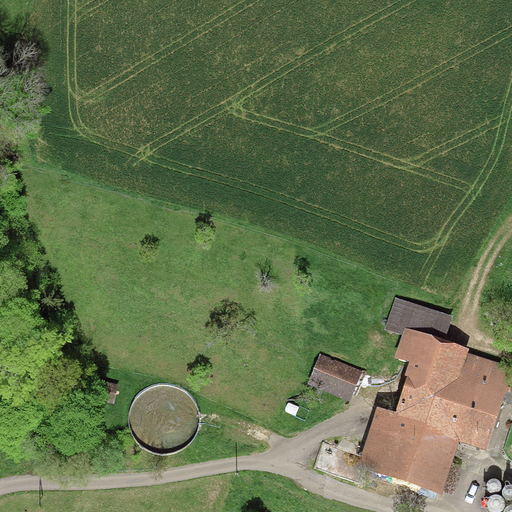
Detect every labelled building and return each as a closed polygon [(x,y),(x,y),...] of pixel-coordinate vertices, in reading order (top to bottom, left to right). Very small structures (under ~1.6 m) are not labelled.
[(394,420),(380,416),(362,468),(436,494),(439,484),(450,488),(456,470),(445,466),(454,440),(485,450),(510,373),(405,338),(397,362),(411,367),(394,420)] [(319,361),(309,385),(348,401),(358,377),(319,361)] [(203,406),(197,395),(188,386),(177,381),(164,380),(152,382),(142,389),(133,399),(128,411),(127,424),(132,437),(140,447),(151,455),(164,458),(177,456),(189,450),(198,441),(204,430),(205,418),(203,406)] [(112,404),(115,391),(97,387),(93,399),(112,404)] [(489,497),(492,498),(495,497),(497,496),(499,493),(500,491),(499,488),(498,485),(496,484),(493,483),(490,483),(488,484),(486,487),(485,489),(485,492),(486,495),(489,497)] [(503,502),(506,504),(509,504),(511,503),(511,490),(508,489),(505,490),(503,492),(501,494),(501,497),(502,500),(503,502)] [(502,511),(503,508),(502,505),(500,502),(497,500),(494,500),(491,500),(488,502),(486,505),(485,508),(486,511),(502,511)]
